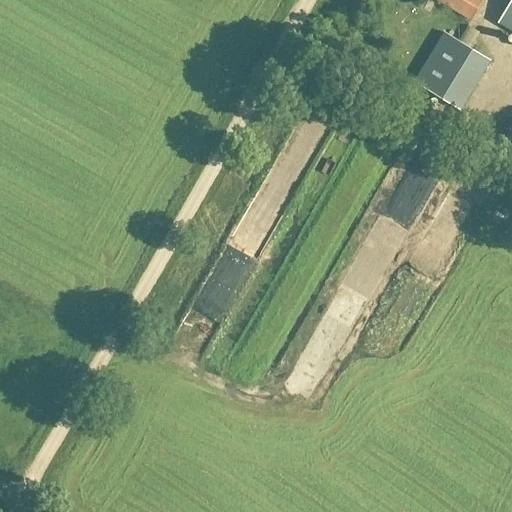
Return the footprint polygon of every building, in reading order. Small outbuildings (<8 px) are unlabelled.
[(433,0),(471,22),(483,0),(433,0)] [(511,0),(497,23),(511,31),(511,0)] [(460,112),(490,62),(444,34),(414,83),(460,112)] [(413,150),(361,263),(392,278),(444,164),(413,150)] [(275,234),(297,184),(271,173),(249,222),(275,234)] [(411,282),(435,291),(471,202),(447,192),(411,282)] [(267,371),(266,383),(283,385),(284,373),(267,371)]
